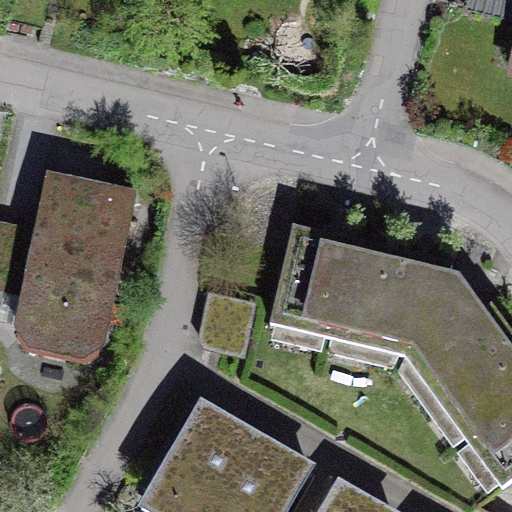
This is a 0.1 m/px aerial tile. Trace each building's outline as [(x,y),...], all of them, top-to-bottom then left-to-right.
[(511,86),(511,40),(502,85),(511,86)] [(126,184),(39,166),(3,320),(16,339),(66,355),(94,339),(126,184)] [(406,358),(449,262),(283,221),(263,325),(406,358)] [(511,344),(449,262),(406,358),(502,489),(511,481),(511,344)] [(242,351),(251,300),(208,291),(198,341),(242,351)] [(159,511),(214,511),(259,435),(190,395),(131,495),(159,511)] [(259,435),(214,511),(269,511),(300,460),(259,435)] [(383,511),(388,505),(327,472),(304,511),(383,511)]
